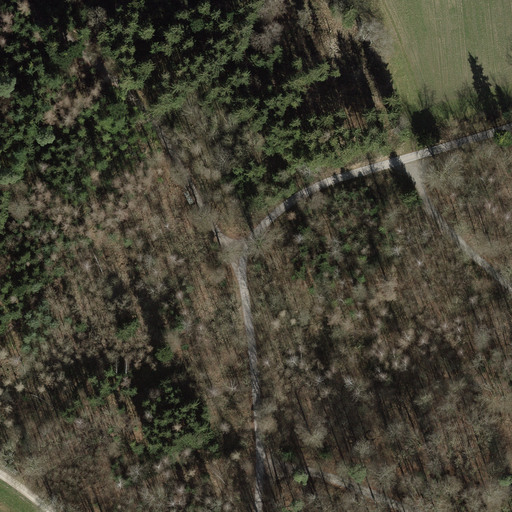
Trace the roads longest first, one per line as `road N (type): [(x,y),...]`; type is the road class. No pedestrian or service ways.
road 1 (track): [(244,258),(219,236),(139,103),(23,0)]
road 2 (track): [(244,258),(272,216),(309,189),(511,126)]
road 3 (track): [(258,511),(244,258)]
road 4 (track): [(0,238),(76,107),(87,55)]
road 5 (track): [(511,288),(437,221),(409,157)]
road 6 (track): [(259,468),(321,473),(412,511)]
